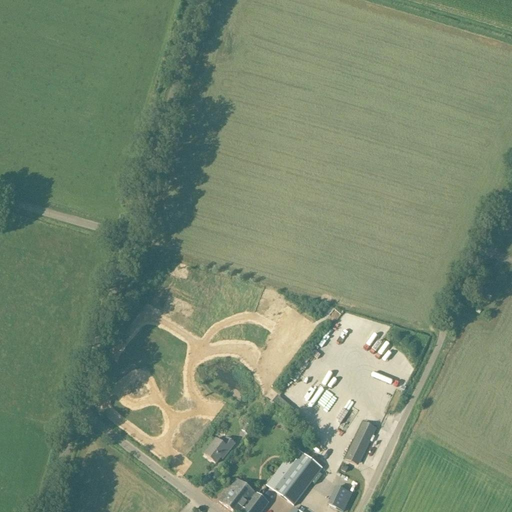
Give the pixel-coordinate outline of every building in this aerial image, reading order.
[(490,298),(503,268),(489,262),(483,275),(486,277),(479,293),(490,298)] [(279,398),(275,404),(283,408),(286,402),(279,398)] [(344,461),(358,467),(376,430),(362,423),(344,461)] [(248,436),(252,430),(246,425),(241,432),(248,436)] [(222,460),(234,446),(226,440),(221,446),(215,441),(204,456),(216,465),(221,459),(222,460)] [(296,462),(288,457),(266,486),(294,507),(322,470),(302,455),(296,462)] [(230,511),(262,511),(268,505),(257,496),(245,511),(242,510),(254,494),(238,482),(221,505),(230,511)] [(339,510),(346,490),(336,486),(329,506),(339,510)]
